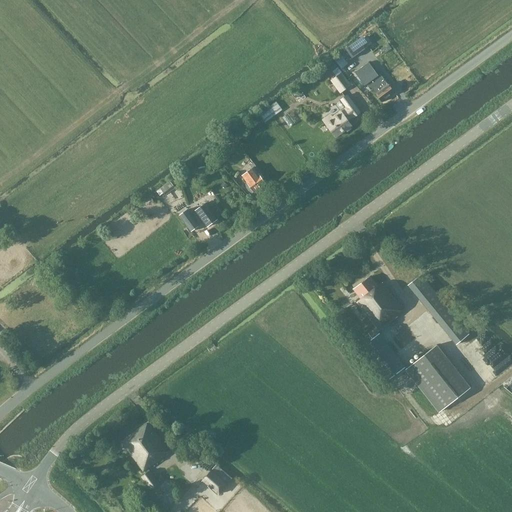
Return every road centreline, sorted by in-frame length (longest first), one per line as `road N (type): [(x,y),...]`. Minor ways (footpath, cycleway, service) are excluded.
road 1 (unclassified): [(0,414),(511,34)]
road 2 (tertiary): [(31,486),(84,420),(511,105)]
road 3 (unknown): [(354,222),(373,262),(476,382)]
